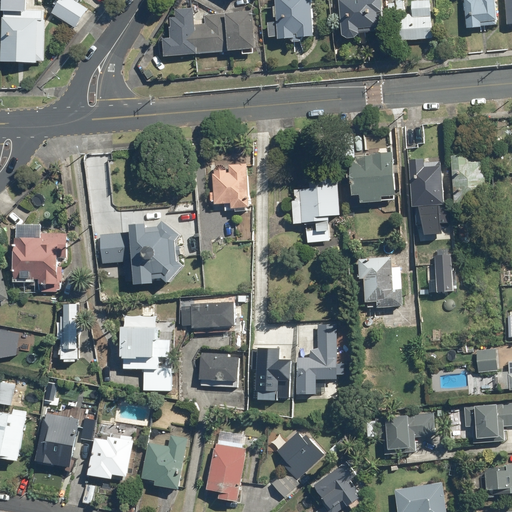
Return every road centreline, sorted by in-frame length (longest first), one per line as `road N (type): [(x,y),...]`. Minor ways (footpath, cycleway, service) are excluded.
road 1 (tertiary): [(511,81),(93,118)]
road 2 (tertiary): [(144,0),(100,61),(93,118)]
